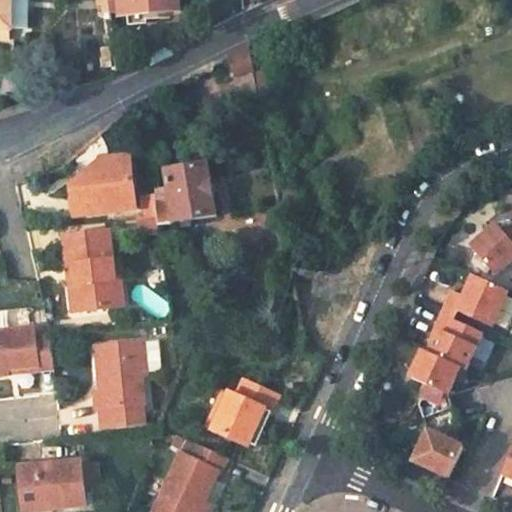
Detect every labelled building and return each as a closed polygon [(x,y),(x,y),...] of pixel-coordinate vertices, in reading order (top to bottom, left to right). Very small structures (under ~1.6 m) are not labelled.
[(177,0),(118,0),(119,16),(178,11),(177,0)] [(14,24),(14,6),(4,7),(4,24),(14,24)] [(267,42),(249,50),(254,73),(252,74),(258,102),(261,115),(282,111),(267,42)] [(249,50),(230,58),(236,77),(237,80),(252,74),(254,73),(249,50)] [(236,77),(232,78),(242,107),(258,102),(252,74),(237,80),(236,77)] [(75,217),(137,210),(131,157),(103,160),(105,177),(81,180),(72,191),(75,217)] [(81,180),(105,177),(103,160),(81,180)] [(207,163),(167,170),(171,201),(157,204),(160,225),(215,216),(207,163)] [(471,246),(497,275),(511,262),(511,225),(502,229),(496,223),(471,246)] [(67,238),(75,312),(112,308),(110,283),(123,281),(121,260),(115,261),(112,234),(67,238)] [(464,314),(493,327),(508,292),(473,276),(464,296),(451,290),(445,306),(464,314)] [(125,306),(123,281),(110,283),(112,308),(125,306)] [(464,314),(445,306),(443,311),(461,319),(464,314)] [(459,324),(461,319),(443,311),(440,316),(459,324)] [(468,372),(484,335),(459,324),(440,316),(434,330),(440,332),(430,355),(468,372)] [(0,373),(17,372),(17,367),(28,366),(39,365),(39,370),(60,368),(56,336),(37,338),(36,327),(0,329),(0,373)] [(167,372),(165,341),(153,342),(155,373),(167,372)] [(103,395),(104,410),(144,406),(142,376),(147,375),(144,344),(101,348),(105,379),(101,380),(103,395)] [(430,387),(421,407),(427,420),(456,410),(450,395),(468,372),(430,355),(424,353),(412,380),(430,387)] [(248,445),(264,409),(272,412),(279,396),(243,380),(236,396),(230,393),(214,431),(248,445)] [(214,431),(230,393),(223,390),(207,428),(214,431)] [(264,409),(248,445),(255,449),(272,412),(264,409)] [(432,435),(418,466),(434,473),(451,481),(466,448),(453,442),(461,423),(456,410),(427,420),(432,435)] [(201,511),(209,496),(220,473),(222,474),(229,459),(205,448),(199,461),(182,454),(156,511),(201,511)] [(22,504),(51,501),(52,508),(86,505),(82,463),(50,466),(19,469),(22,504)] [(511,463),(498,494),(511,500),(511,463)] [(495,501),(511,508),(511,500),(498,494),(495,501)] [(208,511),(215,499),(209,496),(201,511),(208,511)] [(23,511),(52,511),(52,508),(51,501),(22,504),(23,511)]
